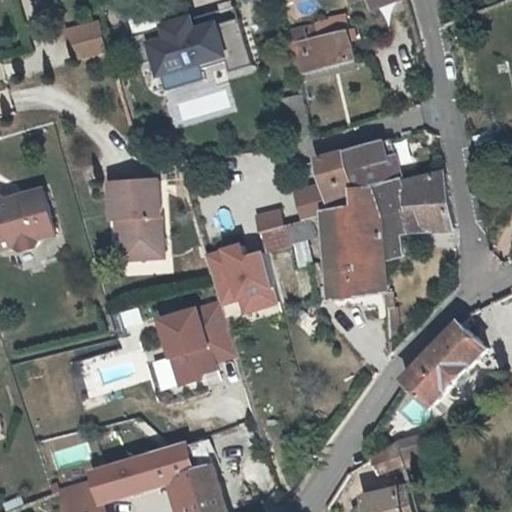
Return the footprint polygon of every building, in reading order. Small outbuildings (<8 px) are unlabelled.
[(195,18),(162,28),(165,40),(149,45),(160,81),(231,60),(219,23),(198,29),(195,18)] [(99,22),(65,30),(73,63),(107,55),(99,22)] [(310,42),(318,40),(314,24),(293,27),(295,38),(308,36),(310,42)] [(308,36),(295,38),(293,38),(300,69),(360,59),(353,31),(329,35),(330,38),(318,40),(310,42),(308,36)] [(304,96),(282,102),(294,144),(313,133),(304,96)] [(369,146),(350,152),(359,189),(377,185),(407,178),(400,155),(397,140),(369,146)] [(359,189),(350,152),(316,162),(328,212),(361,204),(358,189),(359,189)] [(377,185),(391,259),(411,256),(409,232),(460,230),(449,171),(408,182),(407,178),(377,185)] [(115,181),(117,218),(119,218),(128,218),(129,228),(126,228),(126,229),(128,258),(166,255),(162,178),(115,181)] [(361,204),(328,212),(328,216),(336,301),(366,298),(365,287),(394,283),(391,259),(377,185),(359,189),(358,189),(361,204)] [(14,202),(8,198),(0,200),(0,241),(2,249),(18,244),(24,247),(38,244),(41,237),(57,232),(44,187),(21,194),(22,199),(14,202)] [(259,236),(265,234),(289,227),(285,212),(260,218),(262,226),(256,228),(259,236)] [(119,218),(120,229),(126,229),(126,228),(129,228),(128,218),(119,218)] [(284,314),(275,255),(255,258),(253,247),(217,252),(228,322),(284,314)] [(395,294),(394,283),(365,287),(366,298),(393,294),(395,294)] [(220,302),(159,322),(181,391),(206,383),(205,379),(221,374),(218,366),(239,360),(220,302)] [(129,328),(145,323),(140,309),(124,314),(129,328)] [(493,350),(465,325),(411,383),(437,408),(493,350)] [(431,437),(407,443),(410,453),(419,451),(421,457),(435,454),(431,437)] [(410,453),(407,443),(379,458),(387,474),(413,466),(410,453)] [(74,490),(64,496),(68,511),(107,511),(106,508),(180,485),(187,511),(226,511),(206,445),(96,481),(97,484),(85,487),(74,490)] [(419,451),(410,453),(413,466),(414,470),(423,467),(421,457),(419,451)] [(424,511),(418,487),(371,497),(372,502),(368,503),(362,511),(424,511)]
